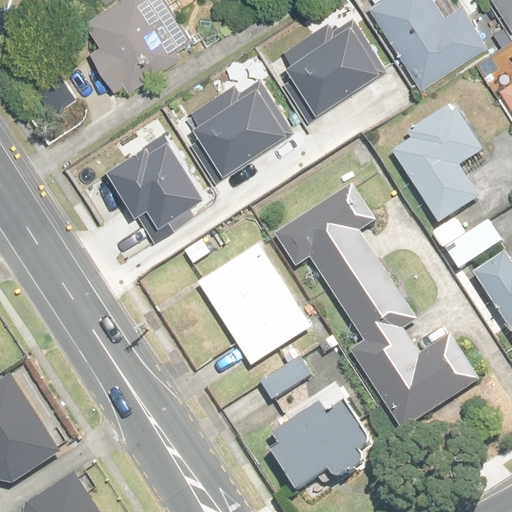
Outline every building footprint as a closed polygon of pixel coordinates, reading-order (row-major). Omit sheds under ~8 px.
[(155,70),(195,45),(180,20),(200,8),(195,0),(128,0),(88,25),(102,47),(94,52),(122,98),(159,75),(155,70)] [(372,0),(378,9),(373,11),(424,90),(490,47),(464,7),(447,18),(435,0),(372,0)] [(511,0),(494,0),(511,27),(511,0)] [(387,71),(346,4),(278,46),(319,113),(387,71)] [(292,133),(261,79),(237,93),(194,117),(225,171),(292,133)] [(85,114),(71,86),(36,104),(50,132),(85,114)] [(483,154),(454,110),(393,149),(442,225),(482,199),(461,168),(483,154)] [(209,195),(169,136),(115,173),(143,214),(152,208),(164,226),(209,195)] [(297,271),(292,274),(312,305),(332,292),(365,343),(352,351),(404,434),(482,384),(454,341),(423,360),(405,332),(419,323),(362,233),(376,225),(354,189),(277,238),(297,271)] [(504,244),(490,222),(465,239),(454,222),(436,234),(461,272),(504,244)] [(314,332),(263,251),(203,288),(254,369),(314,332)] [(511,254),(478,276),(511,330),(511,254)] [(314,379),(297,352),(287,358),(292,367),(264,384),(275,403),(314,379)] [(64,457),(15,378),(0,387),(0,484),(5,493),(64,457)] [(327,415),(321,405),(277,434),(284,444),(272,452),(299,493),(333,472),(340,483),(367,465),(360,454),(374,445),(346,402),(327,415)] [(97,511),(77,480),(26,511),(97,511)]
